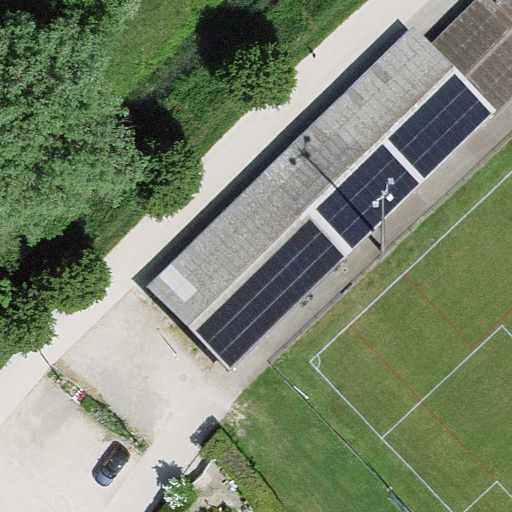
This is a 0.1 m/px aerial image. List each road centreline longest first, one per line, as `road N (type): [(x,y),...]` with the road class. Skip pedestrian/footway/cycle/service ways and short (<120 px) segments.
road 1 (track): [(0,396),(121,269),(405,0)]
road 2 (track): [(71,318),(188,418),(125,511)]
